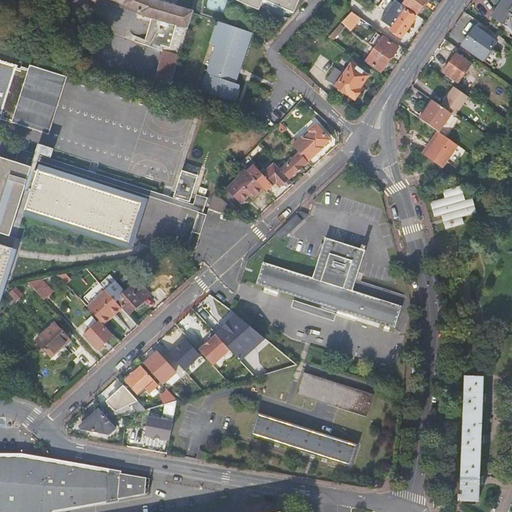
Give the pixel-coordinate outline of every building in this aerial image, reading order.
[(158,2),(151,0),(90,0),(95,3),(96,0),(112,0),(140,11),(139,16),(146,18),(138,46),(155,51),(156,46),(166,49),(168,41),(166,40),(171,24),(188,29),(192,13),(196,0),(184,0),(182,9),(158,2)] [(241,0),(261,9),(264,0),(269,0),(296,12),(301,0),(241,0)] [(405,0),(403,4),(402,5),(416,15),(426,0),(405,0)] [(511,0),(500,0),(503,2),(493,17),(500,22),(507,12),(511,15),(511,26),(508,31),(511,33),(511,0)] [(380,21),(391,29),(390,31),(401,38),(415,18),(404,11),(406,8),(402,6),(398,3),(394,1),(380,21)] [(352,10),(331,35),(337,40),(347,29),(350,32),(361,18),(352,10)] [(232,102),(238,84),(235,83),(252,33),(216,20),(209,42),(215,44),(198,90),(232,102)] [(483,60),(496,42),(475,28),(462,46),(483,60)] [(398,49),(383,38),(382,39),(379,37),(377,39),(375,37),(371,43),(376,47),(391,58),(398,49)] [(167,96),(183,43),(178,41),(174,54),(164,51),(152,91),(167,96)] [(368,50),(372,53),(366,61),(382,72),(391,58),(376,47),(375,50),(371,47),(368,50)] [(458,83),(470,65),(456,55),(443,73),(458,83)] [(0,112),(1,113),(0,117),(0,118),(17,124),(35,71),(0,59),(0,112)] [(336,89),(337,88),(354,100),(360,91),(358,90),(368,76),(360,71),(361,70),(353,64),(345,75),(338,71),(329,84),(336,89)] [(66,81),(35,71),(17,124),(49,135),(66,81)] [(457,90),(464,95),(467,91),(460,86),(457,90)] [(457,90),(454,88),(441,107),(452,115),(455,117),(468,98),(464,95),(457,90)] [(437,132),(439,133),(452,115),(441,107),(433,102),(420,120),(437,132)] [(307,162),(323,149),(322,148),(329,141),(316,126),(310,132),(312,134),(304,141),(302,139),(294,147),(299,153),(307,162)] [(422,154),(425,157),(441,135),(439,133),(437,132),(422,154)] [(425,157),(442,168),(457,146),(441,135),(425,157)] [(249,160),(252,158),(253,159),(262,149),(259,146),(247,158),(249,160)] [(307,162),(299,153),(281,170),(288,179),(307,162)] [(0,292),(14,249),(0,244),(0,233),(10,237),(24,191),(31,193),(25,211),(129,243),(142,202),(38,170),(37,172),(31,170),(27,181),(11,176),(16,163),(0,157),(0,292)] [(266,192),(277,182),(281,186),(287,180),(273,165),(256,181),(264,189),(266,192)] [(184,170),(174,197),(191,202),(200,176),(184,170)] [(248,189),(252,193),(255,197),(264,189),(256,181),(246,170),(227,189),(237,200),(238,200),(248,189)] [(238,200),(241,203),(252,193),(248,189),(238,200)] [(449,201),(435,205),(439,219),(446,217),(450,232),(464,228),(462,220),(477,217),(473,202),(466,204),(461,190),(447,194),(449,201)] [(226,216),(228,209),(229,205),(215,194),(209,210),(226,216)] [(302,212),(277,235),(282,240),(309,216),(302,212)] [(363,246),(362,251),(326,240),(313,279),(264,263),(257,284),(396,329),(403,307),(355,292),(364,263),(369,264),(372,254),(365,252),(367,247),(363,246)] [(183,253),(190,261),(194,250),(190,249),(183,253)] [(27,283),(37,294),(41,291),(33,281),(27,283)] [(128,314),(150,295),(138,281),(116,301),(128,314)] [(400,304),(403,294),(364,281),(361,291),(400,304)] [(10,293),(6,297),(7,298),(6,300),(9,303),(14,298),(16,300),(21,295),(14,288),(9,293),(10,293)] [(109,319),(108,317),(120,306),(106,290),(87,308),(103,325),(109,319)] [(197,315),(206,325),(213,318),(204,308),(197,315)] [(80,341),(92,354),(111,337),(99,323),(80,341)] [(50,359),(68,342),(53,325),(36,342),(50,359)] [(199,351),(214,366),(230,352),(216,336),(199,351)] [(170,355),(184,371),(201,356),(187,340),(170,355)] [(268,349),(264,344),(251,356),(260,365),(257,367),(263,372),(267,368),(265,366),(273,359),(271,356),(273,354),(268,349)] [(157,353),(145,363),(144,365),(163,385),(176,373),(157,353)] [(129,374),(123,379),(125,381),(124,381),(136,394),(144,388),(148,393),(157,385),(140,367),(130,376),(129,374)] [(301,372),(295,394),(368,418),(374,395),(301,372)] [(460,501),(478,502),(482,377),(464,376),(460,501)] [(195,387),(193,389),(190,391),(194,395),(201,393),(196,386),(195,387)] [(110,399),(119,409),(136,400),(124,387),(110,399)] [(177,400),(171,394),(167,399),(168,403),(177,400)] [(82,425),(82,430),(109,435),(114,429),(98,411),(82,425)] [(251,435),(352,467),(359,445),(257,412),(251,435)] [(145,437),(169,441),(173,422),(148,418),(145,437)] [(195,461),(208,464),(210,459),(199,453),(195,461)] [(23,459),(0,459),(0,511),(59,511),(148,497),(150,482),(23,459)] [(444,507),(447,499),(437,495),(434,503),(444,507)]
